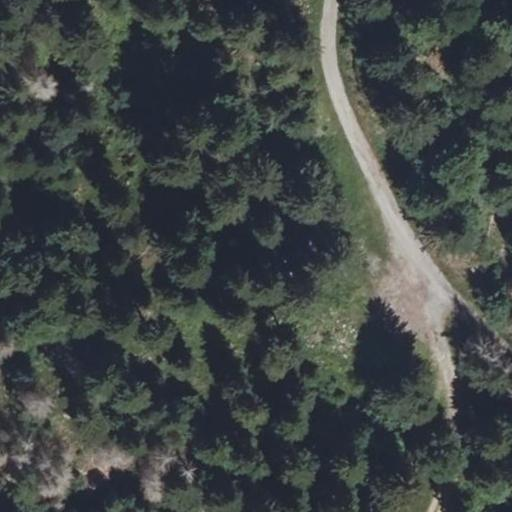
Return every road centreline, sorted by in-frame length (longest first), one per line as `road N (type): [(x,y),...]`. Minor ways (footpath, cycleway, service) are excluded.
road 1 (track): [(334,0),(328,41),(339,95),(370,164),(431,266),(511,361)]
road 2 (track): [(431,266),(430,317),(451,456),(435,511)]
